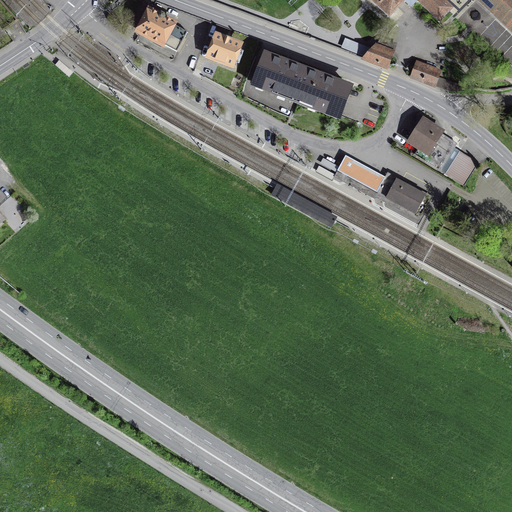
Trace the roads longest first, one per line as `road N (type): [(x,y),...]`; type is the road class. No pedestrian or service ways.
road 1 (secondary): [(0,309),(300,511)]
road 2 (tertiary): [(448,110),(175,0)]
road 3 (unclassified): [(233,511),(0,359)]
